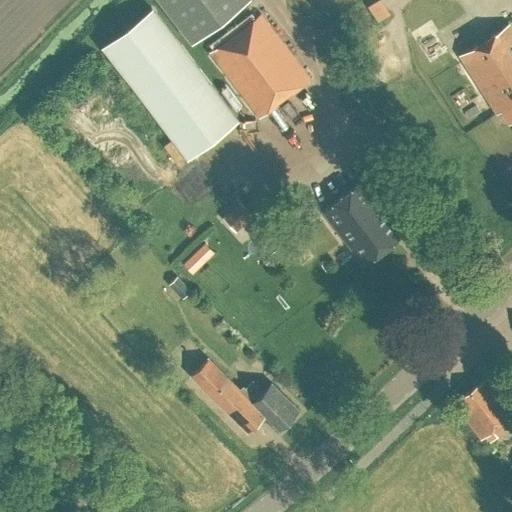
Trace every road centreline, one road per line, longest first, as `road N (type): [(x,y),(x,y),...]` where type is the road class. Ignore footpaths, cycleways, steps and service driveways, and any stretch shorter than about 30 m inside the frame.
road 1 (secondary): [(258,511),(511,278)]
road 2 (tertiary): [(107,511),(0,415)]
